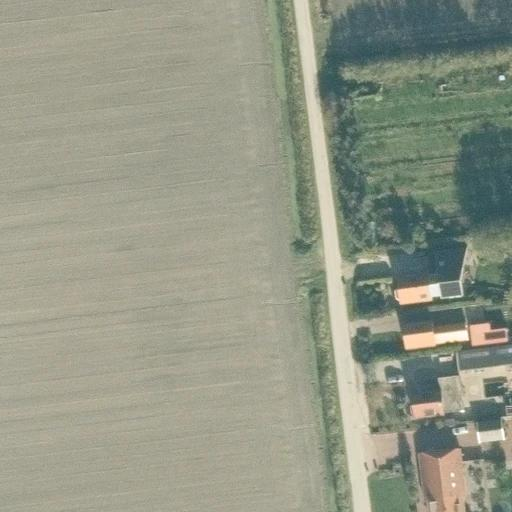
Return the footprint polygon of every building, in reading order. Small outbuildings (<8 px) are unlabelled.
[(497,253),(511,255),(511,240),(500,238),(497,253)] [(461,282),(467,249),(435,253),(437,274),(397,279),(400,304),(432,300),(431,299),(440,298),(441,300),(463,297),(461,282)] [(435,344),(467,340),(465,324),(433,328),(432,323),(403,326),(405,349),(435,346),(435,344)] [(490,332),(491,344),(508,343),(506,330),(490,332)] [(511,345),(456,352),(459,373),(511,366),(511,345)] [(463,411),(459,377),(438,380),(440,392),(411,396),(414,419),(444,415),(443,414),(463,411)] [(504,441),(502,420),(476,423),(479,444),(504,441)] [(463,511),(462,498),(465,498),(459,450),(418,455),(424,503),(428,503),(428,511),(463,511)]
